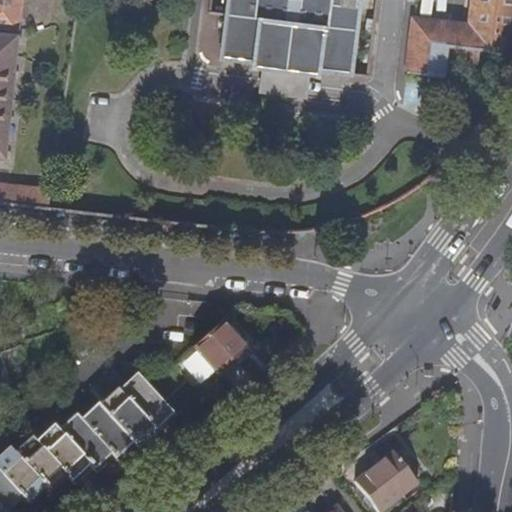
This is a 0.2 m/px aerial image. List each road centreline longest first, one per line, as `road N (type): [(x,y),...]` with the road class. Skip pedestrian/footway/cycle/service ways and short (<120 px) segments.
road 1 (residential): [(207,265),(63,401),(0,430)]
road 2 (secondary): [(241,461),(302,433),(445,322)]
road 3 (secondary): [(413,294),(285,408),(241,461)]
road 4 (residential): [(207,265),(0,243)]
road 5 (residential): [(413,294),(207,265)]
road 6 (secondary): [(511,157),(413,294)]
road 7 (tertiary): [(496,511),(508,447),(503,388)]
